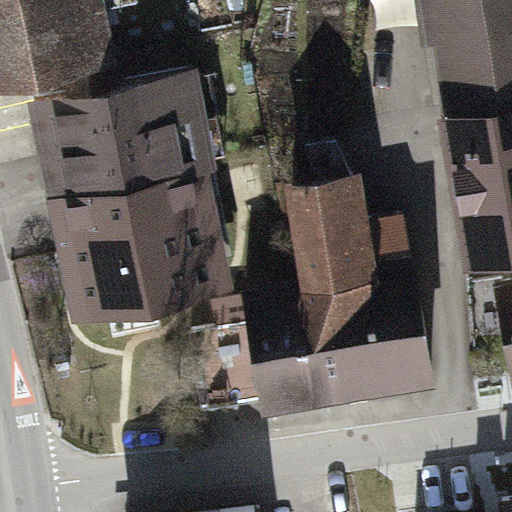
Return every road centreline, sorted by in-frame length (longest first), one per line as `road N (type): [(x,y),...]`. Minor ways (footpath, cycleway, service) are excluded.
road 1 (residential): [(511,429),(31,490)]
road 2 (primary): [(0,339),(31,490)]
